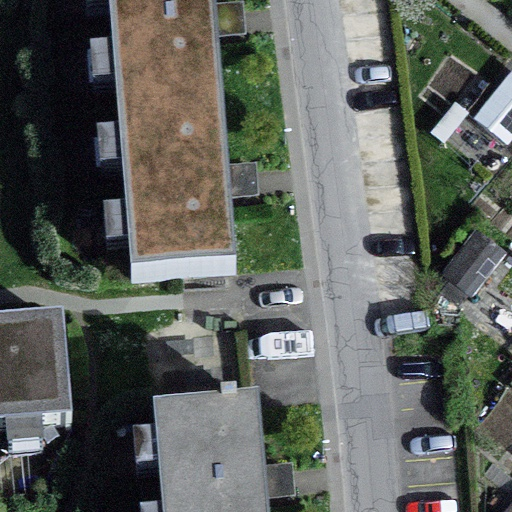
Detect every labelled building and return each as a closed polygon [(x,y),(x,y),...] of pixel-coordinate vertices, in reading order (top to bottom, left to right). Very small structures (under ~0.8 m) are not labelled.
[(114,0),(138,279),(133,280),(133,284),(237,276),(236,272),(232,272),(225,193),(212,33),(208,0),(114,0)] [(511,139),(511,71),(473,120),(506,147),(511,139)] [(465,298),(471,302),(506,255),(475,232),(439,278),(446,283),(438,294),(457,308),(465,298)] [(0,434),(62,430),(62,434),(66,434),(58,331),(54,332),(54,336),(0,340),(0,434)] [(164,511),(258,511),(257,496),(250,417),(255,416),(254,412),(232,414),(232,409),(219,410),(219,415),(151,422),(152,426),(156,425),(164,511)] [(511,511),(511,502),(503,511),(511,511)]
